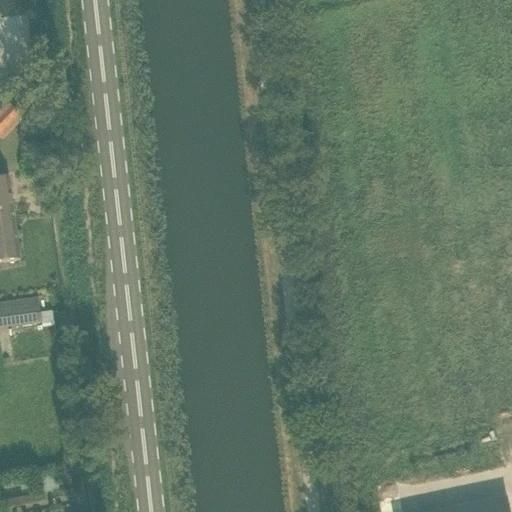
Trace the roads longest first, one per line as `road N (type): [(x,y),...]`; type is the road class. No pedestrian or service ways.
road 1 (primary): [(150,511),(94,0)]
road 2 (track): [(315,511),(259,0)]
